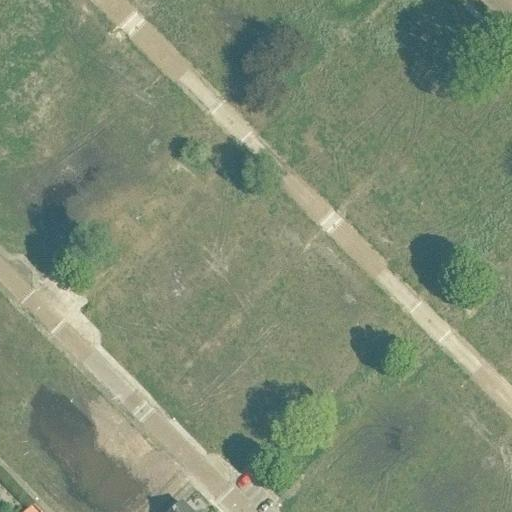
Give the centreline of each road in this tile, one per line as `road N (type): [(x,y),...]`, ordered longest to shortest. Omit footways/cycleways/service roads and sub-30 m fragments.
road 1 (residential): [(107,0),(511,406)]
road 2 (residential): [(0,269),(240,511)]
road 3 (unknown): [(244,511),(431,325)]
